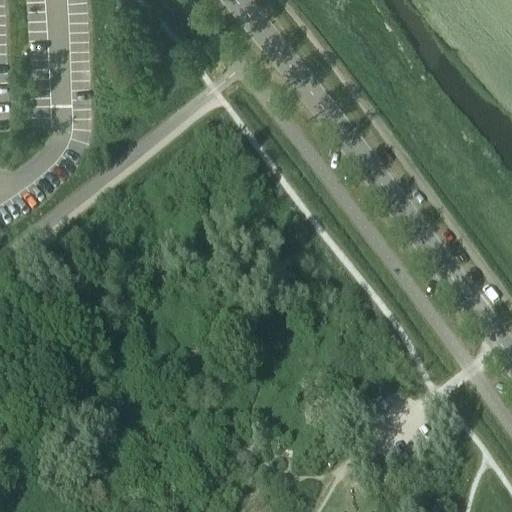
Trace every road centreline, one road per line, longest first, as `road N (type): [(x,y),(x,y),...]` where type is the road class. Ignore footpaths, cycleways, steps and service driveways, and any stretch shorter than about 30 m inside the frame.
road 1 (unclassified): [(511,361),(234,0)]
road 2 (unknown): [(263,0),(369,120),(511,317)]
